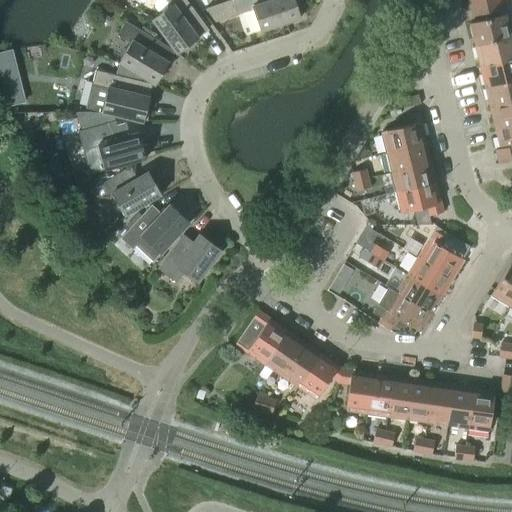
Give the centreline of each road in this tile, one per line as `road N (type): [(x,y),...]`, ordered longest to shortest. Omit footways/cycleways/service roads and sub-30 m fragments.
road 1 (residential): [(436,351),(348,340),(277,287),(190,151),(201,88),(236,62),(317,34),(332,0)]
road 2 (residential): [(503,223),(472,195),(457,164),(430,57),(425,0)]
road 3 (residential): [(436,351),(503,223)]
